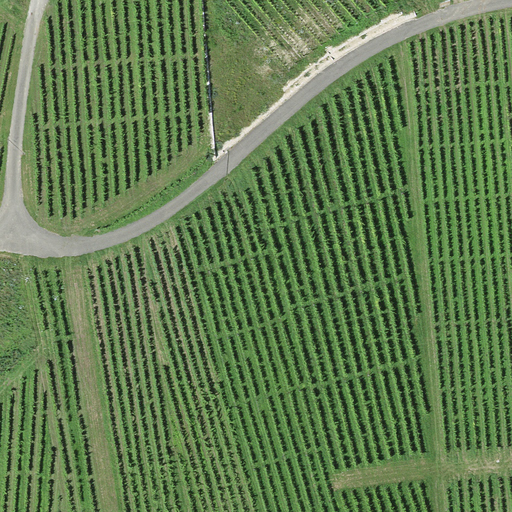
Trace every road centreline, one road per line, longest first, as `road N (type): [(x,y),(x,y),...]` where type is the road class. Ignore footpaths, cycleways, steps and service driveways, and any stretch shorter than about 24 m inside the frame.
road 1 (track): [(509,0),(379,41),(161,212),(98,242),(56,249),(0,243)]
road 2 (track): [(10,245),(13,145),(43,0)]
